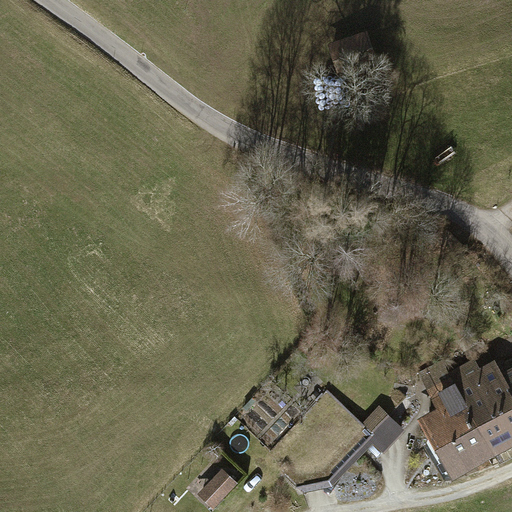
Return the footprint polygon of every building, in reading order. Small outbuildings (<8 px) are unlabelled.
[(370,34),(326,47),(332,67),(376,54),(370,34)] [(490,452),(511,441),(511,395),(496,363),(494,360),(479,368),(474,358),(449,371),(490,452)] [(496,363),(511,395),(511,362),(507,365),(504,359),(496,363)] [(447,474),(490,452),(449,371),(444,360),(419,373),(437,408),(418,417),(447,474)] [(300,494),(332,486),(373,441),(384,451),(404,429),(378,405),(362,423),(371,432),(328,479),(298,485),(300,494)] [(187,479),(200,490),(212,476),(199,465),(187,479)] [(198,493),(214,507),(236,481),(220,467),(212,476),(200,490),(198,493)]
